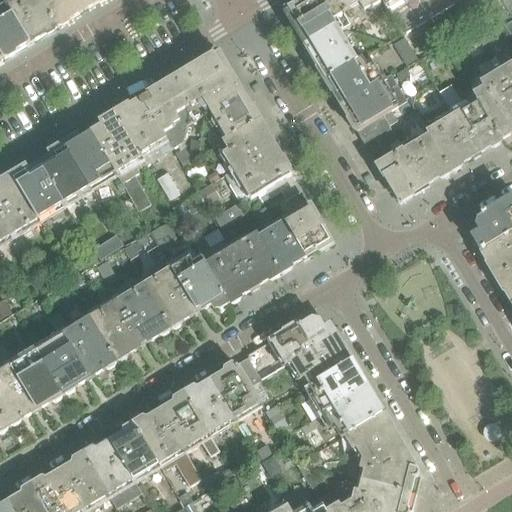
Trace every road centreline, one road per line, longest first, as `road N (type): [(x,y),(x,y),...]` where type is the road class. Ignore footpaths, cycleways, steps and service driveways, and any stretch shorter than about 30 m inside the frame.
road 1 (residential): [(335,287),(0,480)]
road 2 (residential): [(0,163),(238,19)]
road 3 (residential): [(383,249),(238,19)]
road 4 (residential): [(335,287),(468,511)]
road 5 (residential): [(153,0),(0,91)]
road 6 (residential): [(511,349),(436,225)]
